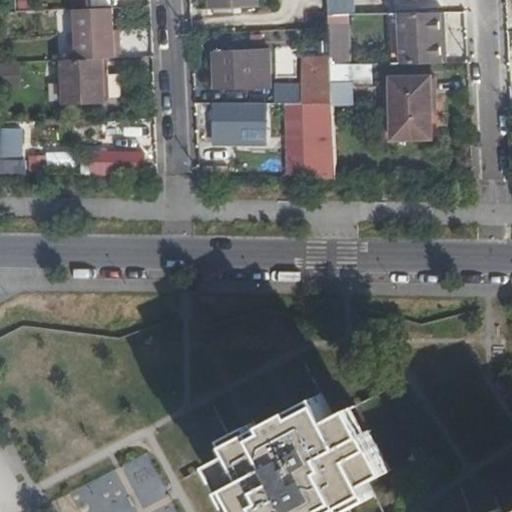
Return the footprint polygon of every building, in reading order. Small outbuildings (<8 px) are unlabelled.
[(258,0),(207,0),(208,9),(259,7),(258,0)] [(70,10),(72,60),(103,59),(120,58),(119,34),(114,34),(112,8),(70,10)] [(440,62),(439,14),(403,14),(405,63),(440,62)] [(269,88),(268,50),(218,52),(220,90),(269,88)] [(104,101),(103,59),(72,60),(64,60),(65,103),(104,101)] [(0,91),(22,90),(20,62),(3,63),(0,62),(0,91)] [(432,138),(431,77),(391,78),(393,139),(432,138)] [(331,102),(330,80),(303,81),(303,103),(307,103),(331,102)] [(307,103),(310,178),(335,178),(331,102),(307,103)] [(265,139),(265,103),(214,104),(214,138),(265,139)] [(0,172),(27,173),(27,160),(2,159),(2,129),(0,129),(0,172)] [(144,154),(95,152),(94,175),(145,175),(144,154)] [(330,511),(345,505),(348,511),(375,496),(367,483),(391,471),(356,407),(334,419),(321,396),(297,409),(259,429),(256,423),(230,436),(237,451),(215,463),(240,511),(330,511)] [(146,503),(164,495),(151,465),(133,473),(146,503)]
